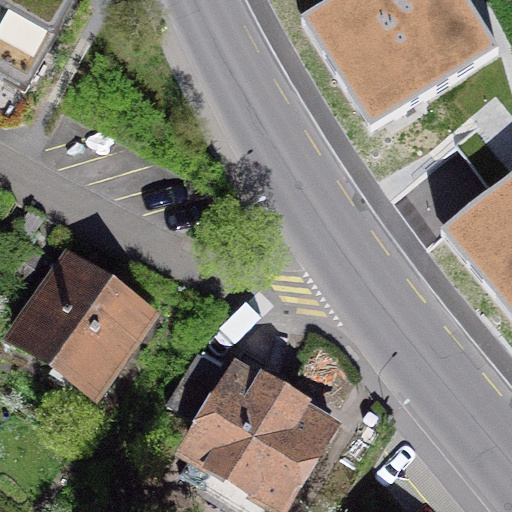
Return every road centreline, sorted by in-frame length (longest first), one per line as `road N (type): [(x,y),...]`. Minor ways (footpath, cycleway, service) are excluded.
road 1 (residential): [(0,165),(211,275),(292,293),(362,279)]
road 2 (tertiary): [(201,0),(234,75),(324,230),(362,279)]
road 3 (tertiary): [(362,279),(511,462)]
